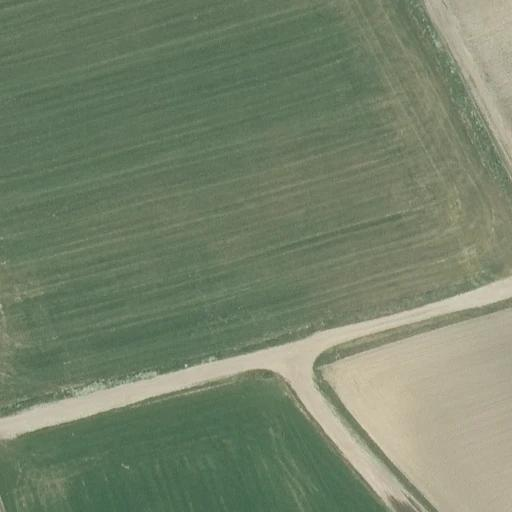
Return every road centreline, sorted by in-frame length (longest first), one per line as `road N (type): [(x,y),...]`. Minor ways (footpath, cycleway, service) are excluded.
road 1 (track): [(0,429),(270,361)]
road 2 (track): [(270,361),(511,289)]
road 3 (track): [(270,361),(416,511)]
road 4 (track): [(511,151),(433,0)]
